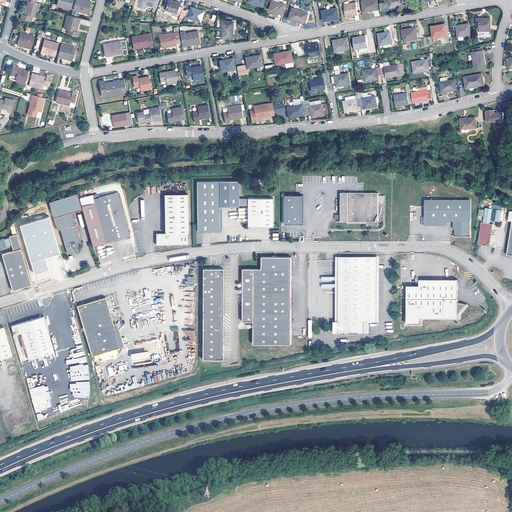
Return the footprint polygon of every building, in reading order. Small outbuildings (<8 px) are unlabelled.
[(58,0),(57,5),(72,9),(73,0),(58,0)] [(76,0),(74,10),(88,14),(91,2),(82,0),(76,0)] [(184,16),(186,10),(182,9),(183,8),(179,6),(180,3),(170,0),(168,0),(165,10),(180,15),(180,17),(184,18),(184,16)] [(271,0),(268,10),(281,15),(285,4),(274,0),(271,0)] [(364,12),(380,9),(377,0),(371,0),(362,2),(364,12)] [(389,8),(406,5),(404,0),(387,0),(388,2),(380,3),(381,11),(389,9),(389,8)] [(346,16),(358,14),(356,2),(344,4),(346,16)] [(20,18),(31,22),(33,16),(37,17),(40,6),(27,3),(26,7),(28,7),(26,15),(22,13),(20,18)] [(186,10),(184,16),(187,17),(187,18),(200,22),(204,11),(190,7),(190,10),(186,9),(186,10)] [(288,18),(304,24),(308,13),(292,7),(288,18)] [(323,21),(339,18),(337,7),(322,10),(323,21)] [(67,34),(78,37),(79,32),(75,30),(77,21),(79,22),(80,18),(68,15),(64,28),(68,29),(67,34)] [(477,30),(491,30),(491,17),(477,18),(477,30)] [(221,38),(232,38),(233,21),(222,21),(221,38)] [(433,38),(447,35),(445,23),(431,25),(433,38)] [(459,36),(471,34),(468,23),(456,25),(459,36)] [(160,36),(162,48),(166,48),(166,46),(176,44),(176,43),(180,42),(177,27),(173,28),(174,33),(160,36)] [(404,41),(418,38),(416,27),(402,29),(404,41)] [(180,32),(183,46),(200,43),(198,31),(185,33),(184,31),(180,32)] [(381,45),(393,43),(391,31),(379,33),(381,45)] [(29,48),(32,49),(35,36),(21,33),(18,43),(29,46),(29,48)] [(132,37),(134,50),(138,49),(138,47),(153,45),(151,33),(132,37)] [(355,49),(368,47),(366,35),(353,37),(355,49)] [(336,51),(349,49),(348,37),(334,40),(336,51)] [(53,55),(55,56),(59,43),(44,40),(41,50),(53,54),(53,55)] [(104,44),(106,57),(109,57),(109,56),(123,53),(123,55),(128,54),(125,40),(121,41),(104,44)] [(308,56),(320,54),(318,43),(307,45),(308,56)] [(76,48),(61,44),(58,57),(65,59),(65,57),(73,60),(76,48)] [(472,51),(475,67),(486,65),(483,49),(472,51)] [(276,64),(292,62),(290,50),(274,53),(276,64)] [(247,68),(263,66),(261,54),(246,57),(247,64),(237,66),(238,74),(248,72),(247,68)] [(222,71),(236,69),(234,58),(220,60),(222,71)] [(429,66),(432,66),(431,58),(412,61),(414,72),(430,70),(429,66)] [(382,74),(383,78),(405,74),(403,63),(381,67),(382,74)] [(15,80),(26,83),(28,71),(18,68),(19,65),(14,64),(11,74),(16,76),(15,80)] [(193,80),(204,78),(202,65),(198,66),(198,68),(192,68),(191,65),(185,66),(187,76),(192,75),(193,80)] [(382,74),(381,67),(377,67),(378,68),(363,71),(365,82),(379,79),(378,75),(382,74)] [(177,79),(181,79),(180,71),(175,72),(175,69),(171,70),(172,71),(160,73),(161,81),(166,80),(167,84),(178,83),(177,79)] [(324,85),(328,85),(326,72),(321,73),(322,78),(309,80),(311,91),(325,89),(324,85)] [(32,73),(29,85),(42,88),(43,84),(49,85),(52,75),(47,74),(46,77),(32,73)] [(331,76),(333,84),(336,83),(337,87),(351,84),(349,73),(331,76)] [(466,88),(484,85),(483,73),(464,77),(466,88)] [(141,91),(151,89),(149,76),(145,77),(145,78),(138,79),(138,76),(133,77),(135,88),(140,87),(141,91)] [(102,96),(127,92),(125,79),(114,81),(114,82),(105,84),(104,80),(99,81),(102,96)] [(440,81),(442,92),(457,89),(455,79),(440,81)] [(409,100),(413,100),(411,92),(410,92),(409,84),(406,84),(407,93),(394,95),(396,106),(410,104),(409,100)] [(359,99),(361,110),(378,107),(375,96),(364,98),(362,89),(358,89),(357,90),(359,99)] [(428,98),(433,98),(431,89),(427,89),(412,92),(414,103),(428,100),(428,98)] [(59,90),(56,101),(74,106),(78,91),(73,90),(72,93),(59,90)] [(42,111),(46,98),(33,95),(27,114),(36,116),(38,110),(42,111)] [(7,112),(11,113),(15,100),(5,97),(4,100),(0,99),(0,111),(1,112),(2,107),(7,109),(7,112)] [(305,101),(306,107),(307,114),(311,113),(312,117),(324,115),(329,114),(328,107),(323,108),(322,104),(321,104),(320,100),(309,102),(309,99),(305,100),(305,101)] [(361,110),(359,99),(343,101),(345,112),(361,110)] [(287,107),(289,118),(304,115),(304,114),(307,114),(306,107),(305,101),(301,101),(302,104),(287,107)] [(243,117),(247,117),(245,110),(242,110),(241,104),(228,107),(228,112),(224,112),(225,123),(230,122),(230,118),(239,117),(239,118),(243,118),(243,117)] [(250,111),(252,121),(257,121),(257,118),(266,116),(266,117),(270,117),(268,104),(254,106),(255,111),(250,111)] [(206,118),(211,118),(208,105),(198,106),(199,111),(193,112),(195,123),(200,122),(199,118),(206,117),(206,118)] [(146,122),(161,120),(159,107),(149,109),(150,114),(144,114),(144,112),(137,113),(138,122),(146,121),(146,122)] [(180,121),(185,120),(183,107),(172,109),(173,113),(167,114),(168,121),(180,119),(180,121)] [(504,122),(504,112),(495,112),(495,109),(486,110),(487,123),(496,122),(504,122)] [(112,116),(114,127),(128,125),(126,113),(112,116)] [(461,134),(467,133),(469,133),(470,129),(477,129),(477,116),(468,117),(461,118),(461,134)] [(239,207),(239,205),(239,199),(239,181),(197,181),(197,232),(220,231),(220,207),(239,207)] [(131,236),(118,193),(94,199),(95,203),(82,206),(94,247),(131,236)] [(379,196),(379,193),(341,193),(341,222),(367,223),(378,225),(382,208),(378,207),(379,196)] [(54,218),(72,212),(82,209),(77,194),(49,202),(54,218)] [(284,194),(284,223),(303,223),(303,194),(284,194)] [(191,245),(191,195),(167,195),(167,234),(158,234),(158,246),(191,245)] [(239,199),(239,205),(248,205),(248,226),(273,226),(273,198),(239,199)] [(469,200),(425,200),(425,225),(438,225),(438,221),(447,221),(454,221),(454,236),(469,236),(469,200)] [(501,210),(493,209),(491,218),(496,218),(496,220),(500,220),(501,210)] [(81,242),(72,212),(54,218),(58,230),(60,229),(68,254),(74,252),(73,248),(74,248),(76,247),(77,248),(79,246),(79,244),(81,242)] [(488,246),(493,224),(481,222),(477,244),(488,246)] [(32,284),(17,234),(9,237),(13,251),(2,254),(13,290),(32,284)] [(292,345),(291,257),(262,257),(262,270),(243,270),(244,323),(254,323),(254,345),(292,345)] [(333,322),(333,334),(370,334),(369,322),(377,322),(377,258),(337,258),(338,322),(333,322)] [(224,360),(224,269),(204,269),(204,360),(224,360)] [(458,280),(420,280),(420,286),(408,287),(408,324),(421,324),(421,318),(458,318),(458,314),(466,305),(458,303),(458,280)] [(78,306),(93,356),(121,347),(114,324),(110,310),(110,308),(106,297),(78,306)] [(54,352),(44,316),(19,323),(12,325),(15,335),(22,333),(30,359),(54,352)] [(125,346),(118,323),(114,324),(121,347),(125,346)] [(0,358),(12,355),(4,326),(0,327),(0,358)] [(189,336),(189,340),(195,340),(195,330),(185,330),(185,336),(189,336)] [(149,352),(131,353),(132,361),(149,360),(149,352)] [(90,397),(89,382),(71,382),(71,398),(90,397)]
